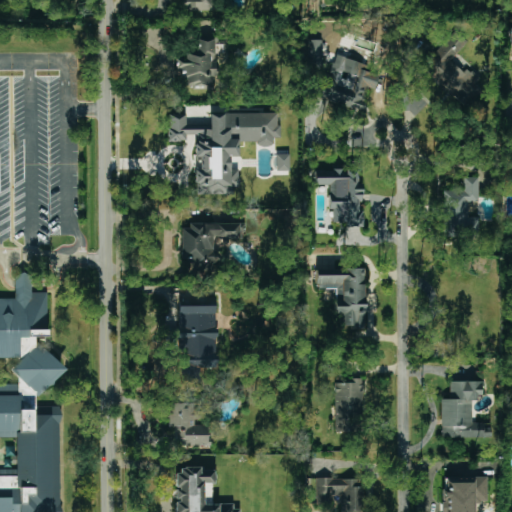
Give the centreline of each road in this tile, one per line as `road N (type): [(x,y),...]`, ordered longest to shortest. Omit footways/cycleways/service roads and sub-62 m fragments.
road 1 (tertiary): [(107,511),(106,0)]
road 2 (residential): [(403,511),(401,151)]
